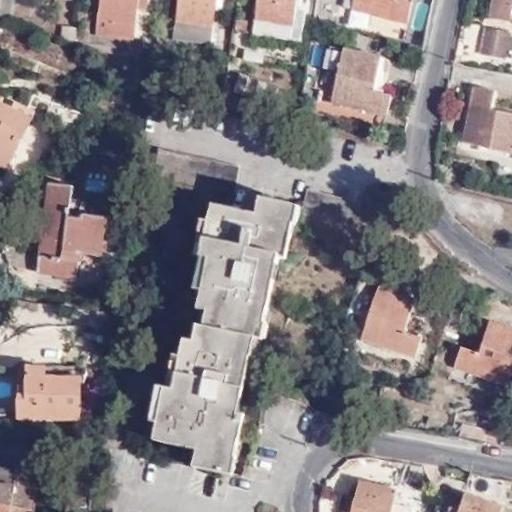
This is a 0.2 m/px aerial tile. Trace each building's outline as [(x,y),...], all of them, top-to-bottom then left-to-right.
[(0,0),(0,17),(10,18),(11,0),(0,0)] [(99,0),(95,29),(132,35),(137,8),(151,10),(152,0),(99,0)] [(210,43),(215,9),(216,0),(178,0),(172,37),(210,43)] [(259,0),(256,20),(254,20),(252,33),(290,40),(293,26),(309,29),(312,0),(259,0)] [(345,0),(344,7),(407,23),(411,4),(395,0),(345,0)] [(511,0),(492,0),(489,19),(509,22),(511,4),(511,0)] [(507,34),(485,29),(479,54),(502,59),(507,34)] [(386,60),(330,47),(319,94),(332,97),(331,102),(386,115),(390,96),(381,93),(388,66),(388,63),(386,60)] [(265,86),(241,76),(234,91),(258,101),(265,86)] [(494,93),(474,88),(462,143),(511,154),(511,116),(490,111),(494,93)] [(0,102),(0,163),(8,168),(30,125),(11,116),(14,109),(0,102)] [(14,109),(11,116),(30,125),(36,111),(16,102),(13,108),(14,109)] [(245,166),(163,149),(156,176),(239,194),(245,166)] [(51,183),(36,272),(75,279),(80,252),(102,256),(108,219),(85,215),(85,220),(70,218),(75,187),(51,183)] [(305,213),(359,224),(369,195),(312,183),(305,213)] [(213,318),(211,329),(256,339),(264,341),(280,259),(290,261),(298,225),(289,223),(293,207),(260,201),(258,210),(221,203),(211,253),(219,254),(206,317),(213,318)] [(413,299),(379,286),(361,337),(414,357),(421,339),(401,331),(413,299)] [(482,352),(461,344),(454,364),(507,384),(511,368),(511,327),(492,321),(482,352)] [(261,357),(252,356),(256,339),(211,329),(208,346),(192,343),(182,392),(175,390),(162,445),(208,453),(204,470),(234,477),(238,462),(246,463),(256,418),(248,416),(261,357)] [(50,364),(23,362),(18,415),(81,421),(85,377),(49,375),(50,364)] [(0,465),(0,511),(35,511),(36,505),(43,467),(20,462),(18,469),(0,465)] [(503,478),(473,473),(471,488),(501,494),(503,478)] [(408,511),(409,507),(401,505),(402,501),(398,500),(399,495),(394,494),(395,490),(358,481),(357,482),(355,481),(346,496),(342,511),(408,511)] [(497,511),(501,502),(466,492),(459,511),(497,511)]
